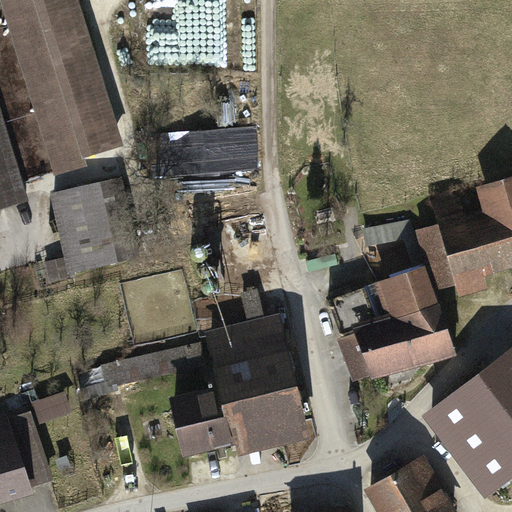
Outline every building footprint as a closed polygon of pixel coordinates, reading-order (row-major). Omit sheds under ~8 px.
[(120,143),(75,0),(0,0),(0,3),(52,171),(81,162),(79,155),(120,143)] [(0,200),(26,193),(0,107),(0,200)] [(180,171),(261,168),(260,132),(179,135),(180,171)] [(124,179),(56,194),(70,258),(53,262),(56,279),(76,275),(75,269),(141,255),(124,179)] [(500,207),(420,230),(437,289),(485,275),(483,268),(511,258),(511,179),(494,185),(500,207)] [(366,233),(370,253),(420,241),(415,222),(366,233)] [(362,331),(377,372),(456,349),(442,303),(439,304),(427,267),(392,280),(403,315),(379,323),(367,287),(330,299),(342,337),(362,331)] [(188,450),(304,421),(279,319),(266,322),(259,293),(245,296),(252,325),(212,335),(219,364),(203,368),(207,383),(213,382),(215,391),(176,401),(188,450)] [(202,344),(105,365),(109,383),(206,362),(202,344)] [(511,349),(433,410),(494,490),(511,476),(511,349)] [(70,395),(37,403),(43,429),(76,420),(70,395)] [(0,498),(29,489),(22,467),(44,459),(29,415),(0,424),(0,498)] [(418,464),(373,489),(385,511),(453,511),(440,487),(432,491),(418,464)]
